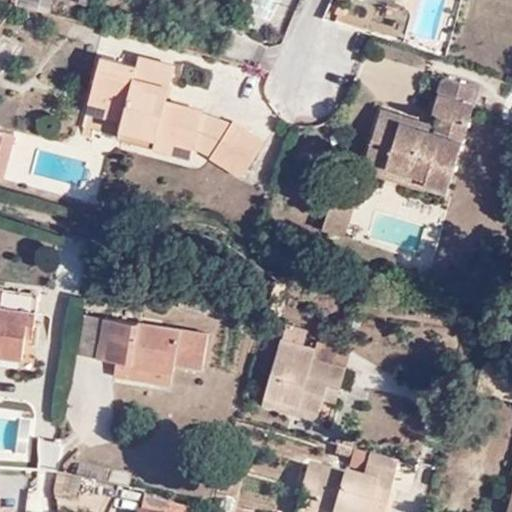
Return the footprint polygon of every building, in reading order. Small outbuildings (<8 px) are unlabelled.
[(17,0),(17,1),(49,8),(51,0),(17,0)] [(435,46),(447,3),(441,0),(424,0),(414,40),(435,46)] [(116,135),(189,153),(200,118),(162,108),(151,105),(156,92),(166,93),(172,73),(137,63),(131,75),(98,65),(83,108),(122,117),(119,126),(116,135)] [(439,194),(460,129),(452,126),(459,102),(468,104),(471,92),(437,80),(427,118),(437,122),(433,137),(397,126),(396,121),(373,114),(359,156),(384,165),(384,170),(421,182),(419,187),(439,194)] [(151,105),(162,108),(166,93),(156,92),(151,105)] [(452,126),(460,129),(468,104),(459,102),(452,126)] [(80,118),(119,126),(122,117),(83,108),(80,118)] [(189,153),(205,164),(230,127),(200,118),(189,153)] [(205,164),(227,177),(245,137),(230,127),(205,164)] [(186,163),(189,153),(116,135),(113,145),(186,163)] [(245,137),(227,177),(236,183),(259,146),(245,137)] [(0,174),(11,141),(0,138),(0,174)] [(417,194),(419,187),(421,182),(384,170),(384,165),(359,156),(355,170),(417,194)] [(345,201),(326,194),(312,231),(332,238),(345,201)] [(415,232),(367,218),(360,240),(405,255),(415,232)] [(246,286),(201,261),(189,285),(232,308),(246,286)] [(31,335),(35,296),(0,290),(0,354),(20,357),(23,334),(31,335)] [(98,357),(104,316),(84,313),(77,354),(98,357)] [(132,354),(175,361),(201,365),(208,332),(104,316),(98,357),(116,360),(132,362),(132,354)] [(328,381),(342,384),(347,367),(315,357),(315,347),(283,336),(267,394),(319,412),(325,396),(328,381)] [(170,387),(175,361),(132,354),(132,362),(116,360),(114,376),(170,387)] [(484,370),(479,393),(511,401),(511,366),(493,360),(490,370),(484,370)] [(325,396),(337,400),(342,384),(328,381),(325,396)] [(319,412),(267,394),(265,402),(317,417),(319,412)] [(0,416),(0,444),(20,444),(20,416),(0,416)] [(384,511),(402,462),(375,453),(365,480),(309,464),(300,501),(313,506),(313,510),(319,511),(384,511)] [(128,486),(131,473),(83,461),(80,474),(128,486)] [(313,506),(300,501),(297,511),(319,511),(313,510),(313,506)] [(178,511),(139,503),(137,511),(178,511)]
